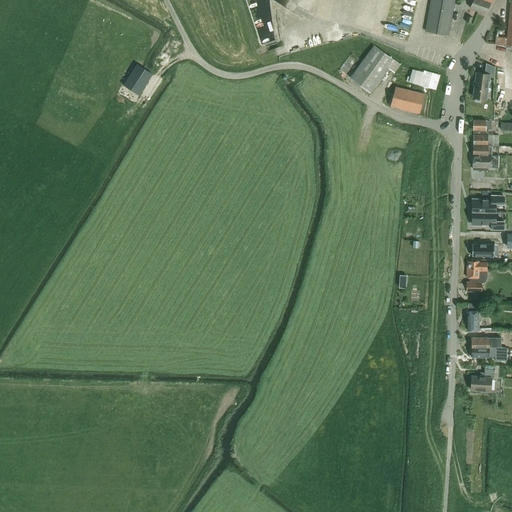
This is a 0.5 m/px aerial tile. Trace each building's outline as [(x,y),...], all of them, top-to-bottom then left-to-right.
[(408,36),(415,0),(389,0),(383,31),(408,36)] [(454,0),(431,0),(426,31),(448,35),(454,0)] [(491,3),(482,0),(473,0),(470,7),(486,14),(491,3)] [(355,18),(381,23),(385,4),(370,1),(368,8),(357,5),(355,18)] [(374,46),(362,62),(350,78),(370,93),(388,69),(394,73),(400,65),(374,46)] [(495,67),(486,63),(484,74),(476,73),(473,97),(486,99),(489,77),(494,78),(495,67)] [(152,75),(137,65),(123,85),(139,95),(152,75)] [(409,82),(436,90),(440,76),(424,71),(423,73),(413,70),(409,82)] [(395,87),(390,107),(419,114),(424,94),(395,87)] [(473,120),(473,123),(473,145),(488,145),(488,130),(486,130),(486,121),(473,120)] [(383,122),(381,127),(389,131),(387,134),(407,143),(410,136),(383,122)] [(473,145),(472,154),(487,155),(492,155),(492,146),(488,145),(473,145)] [(473,155),(472,167),(488,167),(488,178),(498,178),(498,168),(499,156),(492,155),(487,155),(472,154),(472,155),(473,155)] [(472,212),(495,213),(495,204),(504,204),(504,196),(491,196),(491,200),(472,200),(472,212)] [(495,213),(472,212),(472,225),(491,225),(491,229),(503,230),(503,221),(495,221),(495,213)] [(472,242),(487,241),(486,232),(471,233),(472,242)] [(472,244),(472,256),(494,256),(494,244),(472,244)] [(467,262),(467,278),(470,278),(470,283),(467,283),(467,291),(481,292),(481,283),(484,281),(486,278),(486,263),(478,263),(478,262),(467,262)] [(485,304),(482,304),(467,304),(468,312),(467,312),(468,331),(479,331),(479,312),(482,311),(485,311),(485,304)] [(471,338),(471,347),(501,347),(501,337),(471,338)] [(503,347),(501,347),(471,347),(471,358),(494,357),(494,361),(507,361),(506,348),(503,347)] [(480,377),(478,377),(471,376),(470,390),(490,392),(491,378),(494,378),(494,370),(493,370),(493,366),(485,365),(484,373),(480,372),(480,377)]
